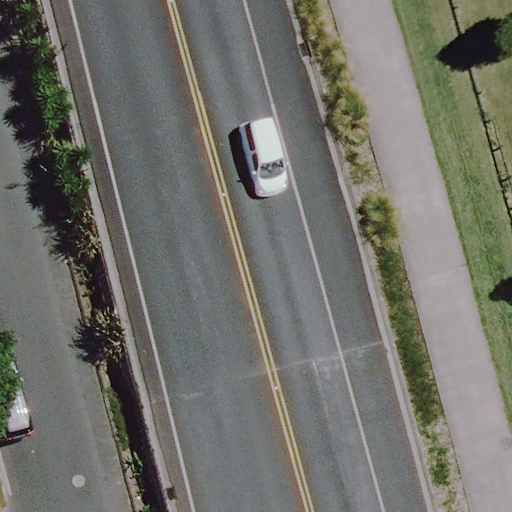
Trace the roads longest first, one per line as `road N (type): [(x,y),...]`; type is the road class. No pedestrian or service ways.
road 1 (primary): [(310,511),(172,0)]
road 2 (residential): [(73,511),(0,230)]
